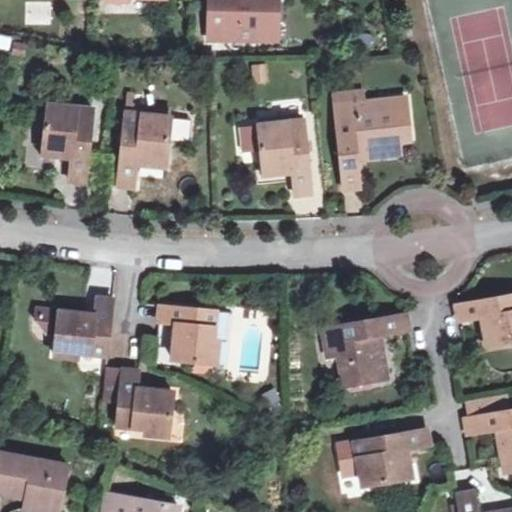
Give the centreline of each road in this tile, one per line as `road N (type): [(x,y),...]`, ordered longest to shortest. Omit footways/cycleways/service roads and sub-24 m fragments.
road 1 (residential): [(511,230),(376,253),(134,254),(0,232)]
road 2 (residential): [(429,291),(457,466)]
